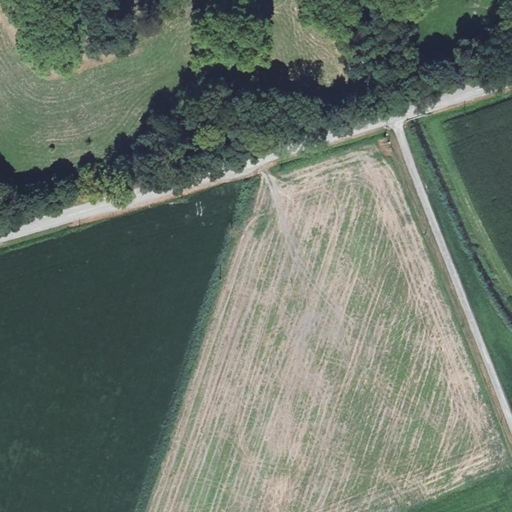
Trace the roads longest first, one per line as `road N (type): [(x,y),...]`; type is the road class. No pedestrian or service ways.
road 1 (tertiary): [(0,239),(395,116)]
road 2 (unclassified): [(511,423),(395,116)]
road 3 (tertiary): [(395,116),(511,79)]
